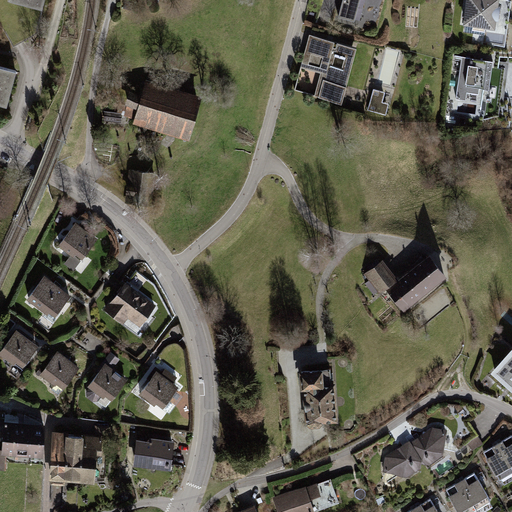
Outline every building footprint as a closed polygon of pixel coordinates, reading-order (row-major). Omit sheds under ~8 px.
[(8,0),(42,9),(44,0),(8,0)] [(354,24),(361,0),(343,0),(338,20),(354,24)] [(501,10),(498,10),(499,0),(466,0),(463,28),(495,32),(496,24),(499,25),(501,10)] [(309,36),(294,91),(342,105),(357,49),(309,36)] [(478,91),(479,85),(488,87),(493,58),(462,54),(455,96),(465,97),(466,89),(478,91)] [(0,105),(8,108),(18,73),(0,67),(0,105)] [(147,80),(142,96),(131,93),(124,116),(135,119),(133,124),(190,141),(204,97),(147,80)] [(389,105),(382,104),(385,94),(373,91),(368,112),(386,116),(389,105)] [(129,169),(126,203),(152,206),(156,172),(129,169)] [(83,260),(98,239),(76,223),(59,247),(74,258),(76,255),(83,260)] [(387,287),(404,308),(448,273),(429,251),(398,277),(382,258),(364,273),(380,292),(387,287)] [(34,321),(46,329),(73,293),(42,271),(24,296),(42,310),(34,321)] [(124,278),(103,309),(122,322),(126,315),(138,324),(155,299),(124,278)] [(3,369),(12,376),(38,344),(15,326),(0,344),(0,350),(11,359),(3,369)] [(511,345),(491,370),(511,388),(511,345)] [(48,387),(57,393),(78,363),(55,347),(39,370),(53,380),(48,387)] [(111,396),(126,374),(113,366),(119,357),(109,350),(88,381),(111,396)] [(155,367),(137,393),(154,405),(158,400),(163,404),(178,382),(174,379),(177,374),(164,365),(160,371),(155,367)] [(323,365),(299,367),(303,424),(307,423),(310,426),(320,426),(323,422),(338,420),(335,381),(324,382),(323,365)] [(90,388),(85,394),(95,403),(100,397),(90,388)] [(0,447),(0,467),(5,468),(6,451),(43,453),(45,419),(3,417),(1,447),(0,447)] [(436,428),(412,443),(424,460),(423,464),(432,465),(445,455),(449,431),(436,428)] [(51,431),(50,478),(101,479),(102,433),(51,431)] [(136,433),(133,463),(171,466),(174,437),(136,433)] [(511,436),(499,444),(511,466),(511,436)] [(423,464),(424,460),(412,443),(411,441),(387,458),(385,473),(408,476),(422,469),(423,464)] [(501,480),(511,473),(511,466),(499,444),(484,452),(501,480)] [(475,474),(461,482),(477,510),(492,501),(475,474)] [(333,477),(276,497),(280,511),(317,511),(342,504),(333,477)] [(459,511),(473,511),(477,510),(461,482),(446,491),(459,511)] [(438,511),(431,500),(417,508),(419,511),(438,511)]
